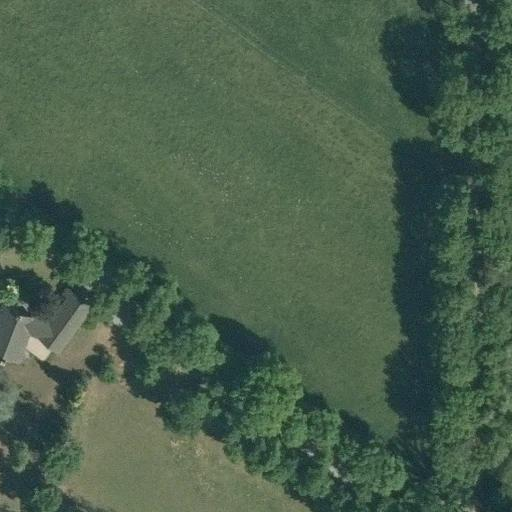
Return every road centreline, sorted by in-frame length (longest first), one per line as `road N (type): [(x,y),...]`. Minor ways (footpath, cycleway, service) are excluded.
road 1 (unclassified): [(464,511),(475,0)]
road 2 (unknown): [(121,308),(412,511)]
